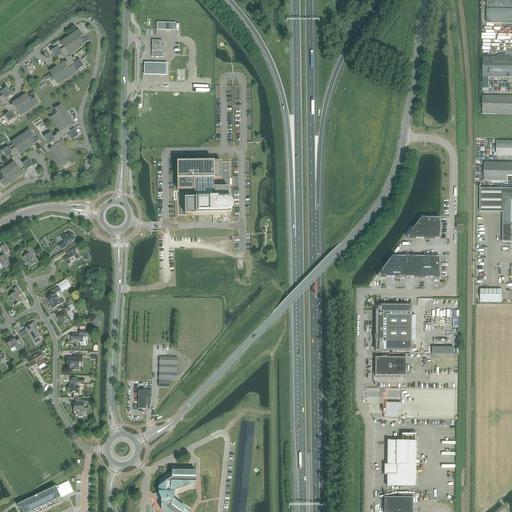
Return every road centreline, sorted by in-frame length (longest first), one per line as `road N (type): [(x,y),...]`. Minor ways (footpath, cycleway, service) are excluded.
road 1 (unclassified): [(404,137),(439,141),(453,158),(451,284),(444,292),(369,292),(360,302),(368,511)]
road 2 (tertiary): [(136,442),(174,420),(363,225),(389,190),(404,137)]
road 3 (motorway): [(316,511),(311,210)]
road 4 (motorway): [(299,237),(302,511)]
road 5 (motorway): [(229,0),(255,32),(283,95),(299,237)]
road 6 (motorway): [(295,0),(299,237)]
road 7 (motorway): [(311,210),(333,77),(381,0)]
road 8 (motorway): [(311,210),(309,0)]
road 9 (tertiary): [(117,434),(111,400),(118,231)]
road 10 (tertiary): [(118,201),(126,0)]
road 11 (residential): [(89,449),(57,407),(57,338),(38,310)]
road 12 (tertiary): [(404,137),(425,0)]
